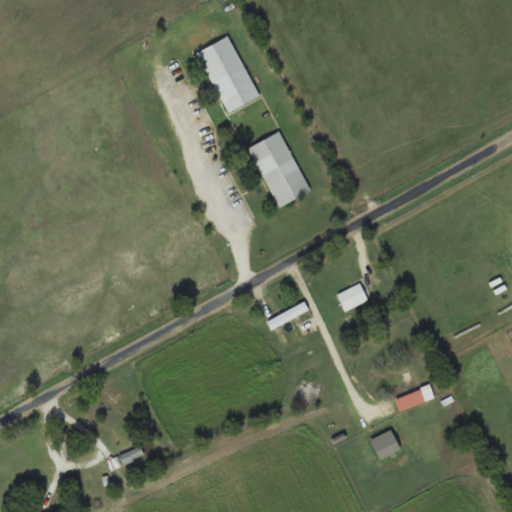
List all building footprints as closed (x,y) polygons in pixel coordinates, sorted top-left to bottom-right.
[(194,51),(223,112),(255,97),(226,36),(194,51)] [(275,207),(307,191),(277,131),(245,147),(275,207)] [(364,302),(358,285),(334,293),(340,311),(364,302)] [(280,314),(297,344),(306,340),(289,309),(280,314)] [(396,411),(432,399),(427,384),(416,388),(411,372),(385,381),(396,411)] [(147,458),(143,448),(111,461),(114,470),(147,458)]
